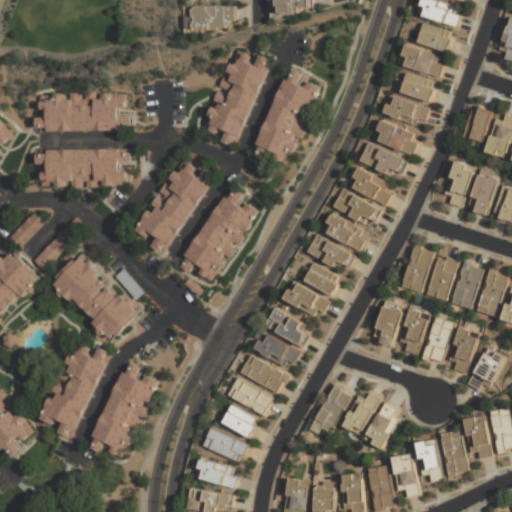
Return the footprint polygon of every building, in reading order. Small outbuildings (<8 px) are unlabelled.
[(279,0),(279,13),(318,12),(318,0),(279,0)] [(459,26),(462,14),(460,13),(462,7),(436,0),(424,0),(419,15),(459,26)] [(239,6),(194,6),(194,17),(186,17),(186,29),(227,29),(227,20),(239,20),(239,6)] [(511,60),(511,17),(499,56),(511,60)] [(450,53),(456,35),(426,25),(420,44),(450,53)] [(442,78),(448,58),(407,45),(401,65),(442,78)] [(273,63),(238,48),(204,128),(224,137),(222,142),(237,148),(273,63)] [(290,68),(254,154),(289,169),(323,88),(304,80),(306,75),(290,68)] [(403,92),(433,102),(439,83),(409,73),(403,92)] [(131,131),(131,114),(126,114),(126,93),(42,92),(42,114),(37,114),(37,131),(131,131)] [(385,115),(422,127),(428,108),(392,95),(385,115)] [(467,138),(486,142),(493,111),(474,106),(467,138)] [(498,120),(489,152),(508,158),(511,144),(511,115),(506,114),(504,122),(498,120)] [(0,149),(16,132),(0,117),(0,157),(4,153),(0,149)] [(376,139),(414,155),(422,137),(384,120),(376,139)] [(396,168),(405,172),(410,162),(370,143),(362,161),(392,176),(396,168)] [(38,169),(43,169),(43,187),(128,187),(128,164),(133,164),(132,149),(37,149),(38,169)] [(165,254),(219,178),(205,168),(202,173),(184,160),(133,232),(165,254)] [(478,168),(458,161),(447,193),(453,195),(451,203),(465,207),(478,168)] [(387,205),(397,188),(361,168),(351,185),(387,205)] [(471,210),(490,216),(502,177),(483,171),(471,210)] [(511,188),(505,186),(495,216),(511,222),(511,188)] [(180,265),(192,274),(195,270),(214,283),(263,210),(231,189),(180,265)] [(384,209),(345,189),(336,207),(366,223),(370,216),(378,220),(384,209)] [(47,222),(37,212),(12,237),(22,247),(47,222)] [(369,233),(334,214),(325,231),(360,250),(369,233)] [(84,226),(74,218),(35,261),(45,270),(84,226)] [(339,270),(343,263),(352,267),(358,256),(319,234),(309,253),(339,270)] [(437,251),(416,245),(405,286),(425,292),(437,251)] [(0,314),(42,285),(16,249),(0,261),(0,269),(3,273),(0,275),(0,330),(1,330),(0,328),(0,314)] [(449,301),(461,260),(442,255),(430,295),(449,301)] [(53,286),(112,340),(138,312),(80,257),(53,286)] [(342,282),(313,259),(301,275),(330,297),(342,282)] [(474,308),(486,266),(467,260),(454,303),(474,308)] [(501,319),(511,276),(490,270),(479,314),(501,319)] [(137,299),(144,293),(125,271),(118,277),(137,299)] [(286,299),(320,318),(330,300),(295,281),(286,299)] [(511,289),(503,319),(511,321),(511,289)] [(396,347),(405,308),(385,303),(376,342),(396,347)] [(267,325),(305,346),(310,336),(303,333),(308,325),(277,308),(267,325)] [(433,315),(413,309),(401,350),(421,355),(433,315)] [(426,359),(445,364),(456,322),(437,317),(426,359)] [(450,368),(470,374),(482,333),(462,327),(450,368)] [(293,369),(302,351),(265,333),(256,350),(293,369)] [(112,354),(97,347),(95,354),(74,345),(40,422),(75,437),(112,354)] [(470,383),(486,392),(506,357),(490,348),(470,383)] [(292,375),(251,357),(243,375),(284,393),(292,375)] [(159,381),(141,374),(144,367),(126,360),(92,448),(127,462),(159,381)] [(230,396),(267,415),(276,398),(240,378),(230,396)] [(354,395),(337,386),(316,423),(333,433),(354,395)] [(359,400),(345,426),(363,435),(382,399),(370,393),(365,403),(359,400)] [(0,449),(8,459),(21,449),(16,443),(30,431),(0,394),(0,449)] [(383,449),(404,413),(388,403),(366,439),(383,449)] [(262,420),(234,405),(224,423),(252,438),(262,420)] [(511,451),(511,408),(494,410),(499,453),(511,451)] [(480,451),(481,459),(494,457),(487,416),(468,419),(473,452),(480,451)] [(205,446),(242,462),(250,444),(212,428),(205,446)] [(469,472),(463,431),(445,433),(451,475),(469,472)] [(433,481),(444,480),(439,439),(420,442),(423,469),(431,468),(433,481)] [(423,494),(415,453),(395,457),(403,498),(423,494)] [(242,469),(202,459),(197,478),(237,489),(242,469)] [(397,506),(391,466),(371,468),(376,509),(397,506)] [(365,511),(365,474),(346,474),(346,511),(365,511)] [(309,511),(312,480),(291,478),(288,511),(309,511)] [(317,511),(338,511),(338,484),(317,484),(317,511)] [(189,508),(216,511),(223,511),(225,504),(234,506),(236,495),(192,488),(189,508)]
